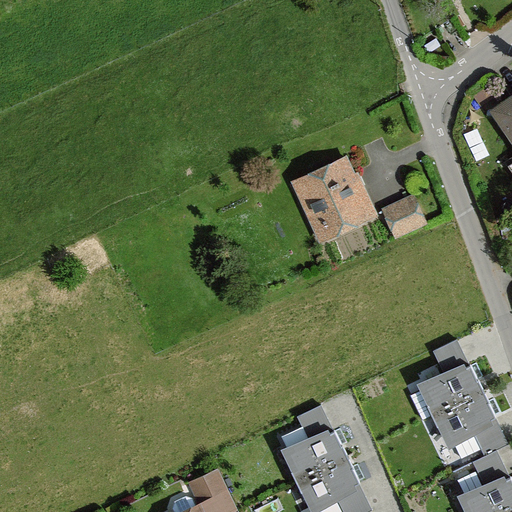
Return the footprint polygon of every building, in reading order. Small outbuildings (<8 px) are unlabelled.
[(511,99),(494,111),(511,137),(511,99)] [(351,158),(295,185),(324,245),(380,218),(351,158)] [(388,204),(401,235),(432,222),(420,191),(388,204)] [(440,345),(447,367),(472,359),(466,337),(440,345)] [(511,437),(483,357),(426,377),(457,460),(511,440),(511,437)] [(336,438),(280,466),(303,511),(305,511),(360,485),(336,438)] [(511,511),(511,469),(505,449),(458,465),(475,511),(511,511)] [(201,499),(173,511),(236,511),(242,509),(222,468),(193,482),(201,499)]
